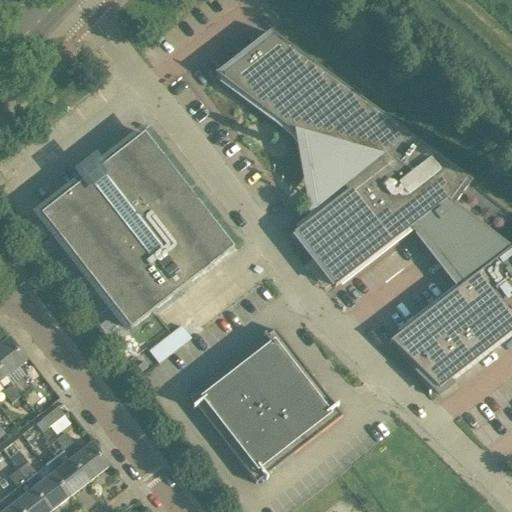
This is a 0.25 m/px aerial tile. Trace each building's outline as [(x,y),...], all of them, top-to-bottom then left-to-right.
[(471,184),(289,49),(270,35),(270,36),(271,37),(217,79),(216,78),(215,79),(280,126),(287,133),(294,139),(300,147),(318,169),(322,166),(328,173),(318,181),(323,189),(334,180),(340,188),(339,189),(340,190),(341,188),(345,194),(292,235),(293,236),(294,236),(334,287),(333,288),(334,289),(415,225),(463,286),(389,344),(389,345),(390,344),(424,377),(422,380),(438,396),(451,387),(448,383),(511,333),(511,247),(510,249),(453,206),(469,184),(470,185),(471,184)] [(93,165),(81,175),(85,180),(39,216),(129,331),(233,250),(143,135),(97,171),(93,165)] [(188,398),(255,485),(342,418),(274,331),(188,398)] [(12,386),(21,398),(30,390),(22,379),(25,377),(18,369),(26,363),(8,340),(0,346),(0,370),(6,379),(11,386),(12,386)] [(142,363),(136,368),(141,373),(147,369),(142,363)] [(12,386),(11,386),(2,393),(11,405),(21,398),(12,386)] [(57,409),(41,421),(47,430),(64,417),(57,409)] [(47,430),(41,421),(35,426),(42,434),(47,430)] [(65,435),(55,442),(88,484),(108,469),(90,446),(80,454),(65,435)] [(69,499),(88,484),(55,442),(46,449),(61,468),(51,476),(69,499)] [(27,464),(20,455),(10,463),(17,471),(27,464)] [(49,511),(52,511),(69,499),(51,476),(42,483),(27,464),(17,471),(49,511)] [(7,498),(13,505),(18,511),(49,511),(17,471),(8,479),(17,490),(7,498)]
